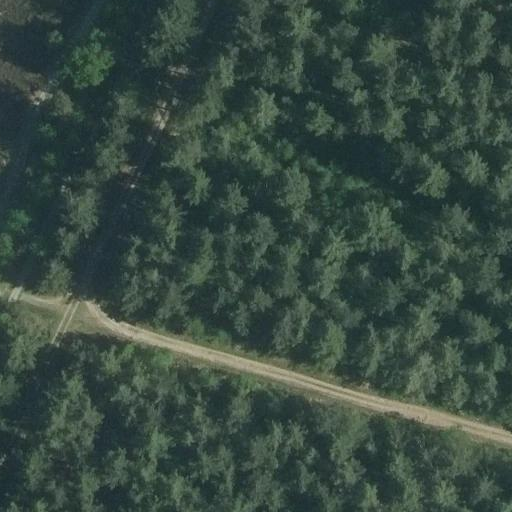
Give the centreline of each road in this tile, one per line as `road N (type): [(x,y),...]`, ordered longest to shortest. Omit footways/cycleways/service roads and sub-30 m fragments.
road 1 (track): [(511,442),(68,314)]
road 2 (track): [(216,0),(68,314)]
road 3 (track): [(0,204),(39,102),(98,0)]
road 4 (track): [(68,314),(0,460)]
